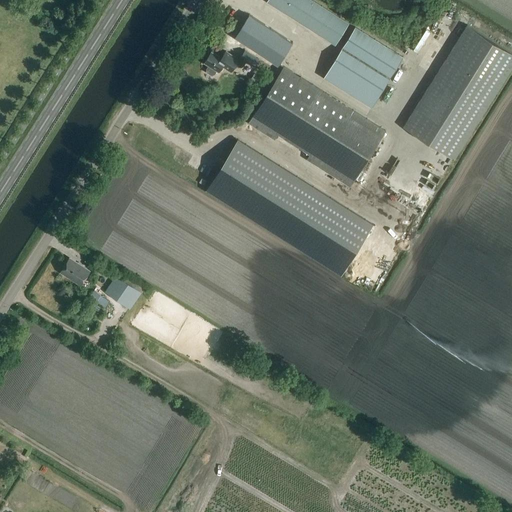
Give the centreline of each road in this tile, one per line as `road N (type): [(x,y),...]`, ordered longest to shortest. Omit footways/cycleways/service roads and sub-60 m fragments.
road 1 (unclassified): [(0,312),(197,0)]
road 2 (primary): [(0,191),(121,0)]
